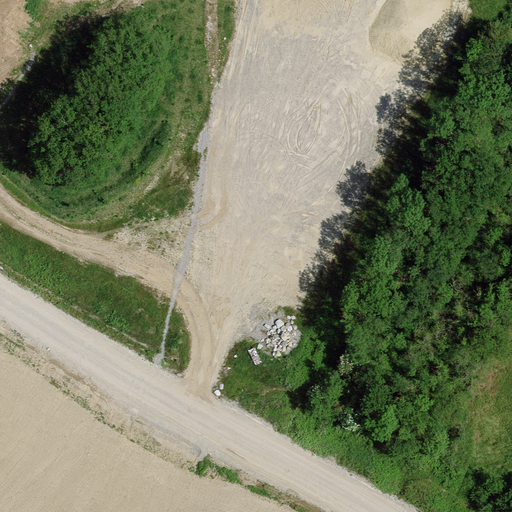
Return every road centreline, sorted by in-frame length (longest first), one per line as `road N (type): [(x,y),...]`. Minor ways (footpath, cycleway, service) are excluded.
road 1 (track): [(366,511),(135,377)]
road 2 (track): [(0,293),(135,377)]
